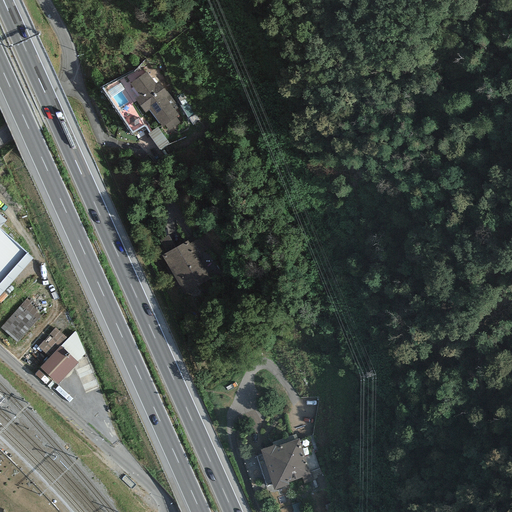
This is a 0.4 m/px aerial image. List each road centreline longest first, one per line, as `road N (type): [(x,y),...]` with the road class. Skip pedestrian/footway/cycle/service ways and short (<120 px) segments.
road 1 (motorway): [(232,511),(3,0)]
road 2 (motorway): [(0,67),(199,511)]
road 3 (residential): [(0,351),(168,511)]
